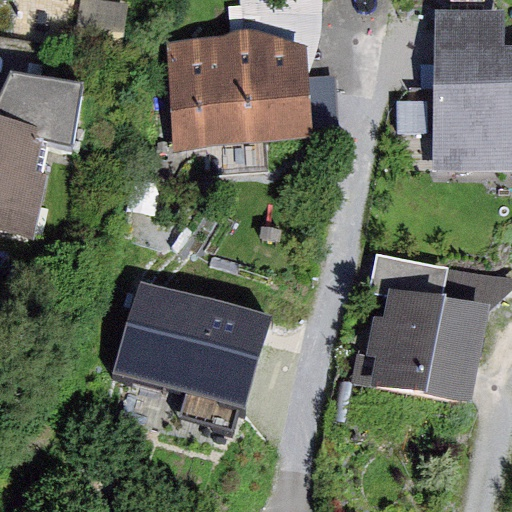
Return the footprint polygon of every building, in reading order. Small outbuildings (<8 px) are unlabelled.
[(95,0),(47,0),(94,9),(95,0)] [(507,18),(435,17),(433,177),(511,178),(511,56),(506,56),(507,18)] [(264,43),(168,49),(175,158),(314,150),(308,60),(264,43)] [(44,141),(0,131),(0,242),(22,247),(44,141)] [(139,298),(108,401),(252,443),(283,340),(139,298)] [(478,326),(379,306),(359,405),(458,425),(478,326)]
